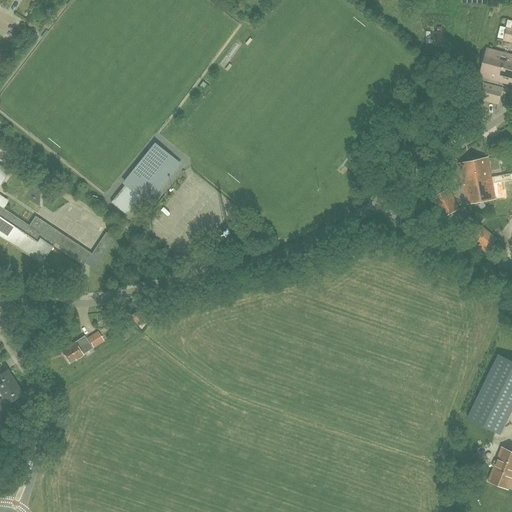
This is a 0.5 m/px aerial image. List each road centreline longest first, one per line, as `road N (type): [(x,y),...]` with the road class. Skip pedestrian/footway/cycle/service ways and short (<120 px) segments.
road 1 (unclassified): [(0,310),(106,302),(264,259),(317,239),(377,200)]
road 2 (unclassified): [(13,511),(52,414),(0,323)]
road 3 (unclassified): [(377,200),(511,112)]
road 4 (unclassified): [(511,275),(429,243),(377,200)]
